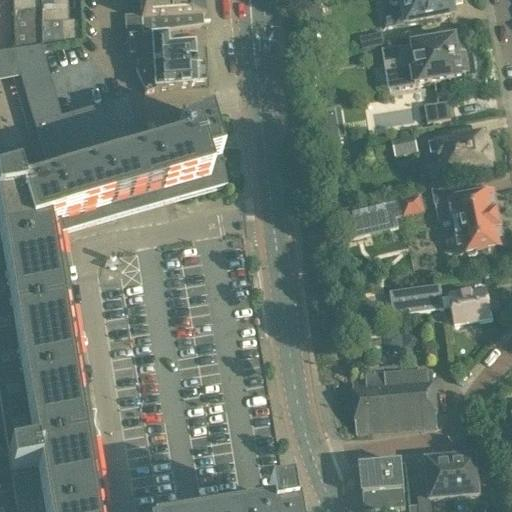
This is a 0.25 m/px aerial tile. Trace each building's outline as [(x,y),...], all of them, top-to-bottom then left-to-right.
[(39,49),(38,0),(11,0),(12,16),(14,54),(15,63),(41,56),(41,55),(39,49)] [(38,0),(39,49),(41,55),(47,53),(46,48),(79,43),(78,0),(38,0)] [(139,0),(141,36),(201,28),(201,18),(204,18),(203,0),(139,0)] [(391,17),(383,19),(385,31),(393,29),(394,30),(405,28),(405,29),(455,19),(452,7),(461,5),(460,0),(399,0),(402,15),(391,17)] [(317,5),(302,9),(308,30),(322,26),(317,5)] [(383,47),(380,35),(359,40),(362,53),(383,47)] [(134,72),(135,74),(145,95),(150,93),(189,90),(194,85),(204,84),(203,65),(193,66),(192,54),(187,50),(165,51),(165,40),(151,41),(151,39),(138,40),(137,37),(124,38),(126,61),(134,60),(134,72)] [(399,92),(465,81),(465,80),(475,79),(472,59),(462,61),(462,60),(457,61),(454,42),(412,49),(412,50),(392,53),(399,92)] [(41,56),(15,63),(18,80),(19,80),(28,112),(55,105),(41,56)] [(108,106),(116,131),(132,126),(125,101),(108,106)] [(55,105),(28,112),(43,161),(70,153),(60,120),(55,105)] [(14,509),(14,511),(103,511),(59,240),(225,192),(219,154),(217,154),(215,140),(216,140),(216,138),(212,139),(207,120),(136,141),(132,126),(116,131),(108,106),(60,120),(70,153),(43,161),(47,175),(44,176),(42,171),(0,183),(0,254),(28,426),(32,453),(7,457),(14,509)] [(449,123),(446,107),(424,111),(427,127),(449,123)] [(340,156),(338,143),(333,113),(314,116),(321,159),(340,156)] [(436,144),(427,146),(430,159),(439,157),(443,178),(490,169),(486,152),(483,135),(436,143),(436,144)] [(417,156),(414,140),(391,145),(395,161),(417,156)] [(436,207),(440,226),(452,224),(459,258),(504,249),(493,195),(451,203),(451,204),(436,207)] [(346,230),(349,241),(399,229),(397,220),(426,213),(422,198),(333,220),(336,232),(346,230)] [(286,504),(239,235),(104,258),(94,272),(135,511),(261,511),(261,508),(282,504),(286,504)] [(393,320),(428,314),(443,312),(440,288),(389,295),(393,320)] [(449,300),(454,328),(489,321),(484,293),(470,296),(470,291),(461,293),(462,297),(449,300)] [(383,309),(378,304),(366,306),(361,312),(362,319),(367,323),(380,321),(384,316),(383,309)] [(356,359),(382,356),(381,342),(380,326),(353,329),(354,345),(356,359)] [(355,436),(437,429),(432,372),(365,378),(366,393),(351,394),(355,436)] [(475,459),(450,462),(454,502),(478,499),(475,459)] [(454,502),(450,462),(426,464),(428,491),(417,495),(411,511),(431,511),(430,504),(454,502)] [(362,499),(363,511),(404,511),(403,495),(404,495),(401,465),(359,470),(362,499)] [(0,496),(11,492),(8,471),(0,473),(0,496)] [(506,511),(500,491),(489,494),(493,511),(506,511)]
